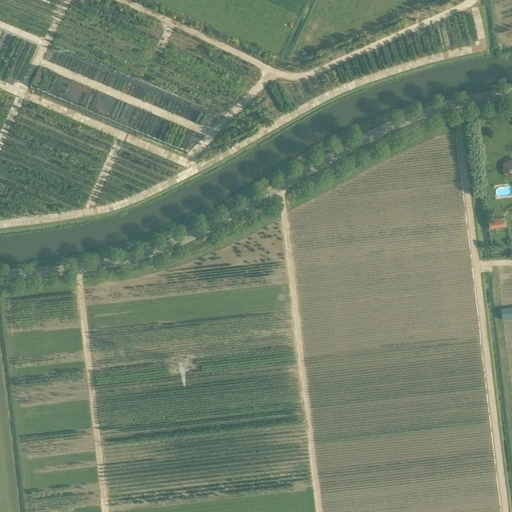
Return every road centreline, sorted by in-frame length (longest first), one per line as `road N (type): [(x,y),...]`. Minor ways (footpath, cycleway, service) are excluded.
road 1 (unclassified): [(511,93),(391,126),(214,225),(140,256),(0,274)]
road 2 (unknown): [(103,511),(83,267)]
